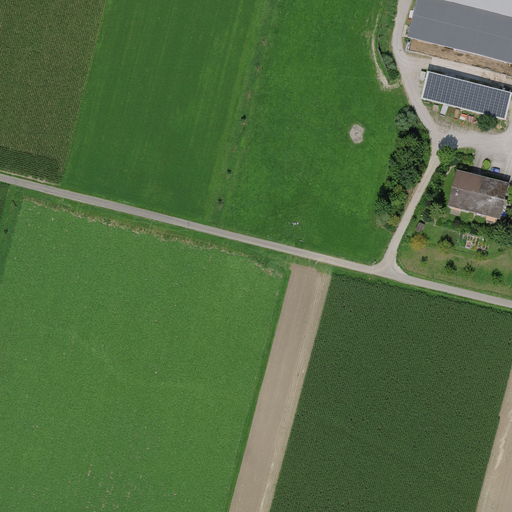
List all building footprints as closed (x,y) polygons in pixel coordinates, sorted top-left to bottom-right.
[(511,0),(420,0),(410,38),(511,64),(511,0)] [(511,98),(428,77),(423,100),(505,121),(511,98)] [(457,176),(450,206),(475,212),(482,182),(457,176)] [(482,182),(475,212),(500,218),(508,189),(482,182)] [(427,228),(420,226),(417,232),(424,235),(427,228)]
